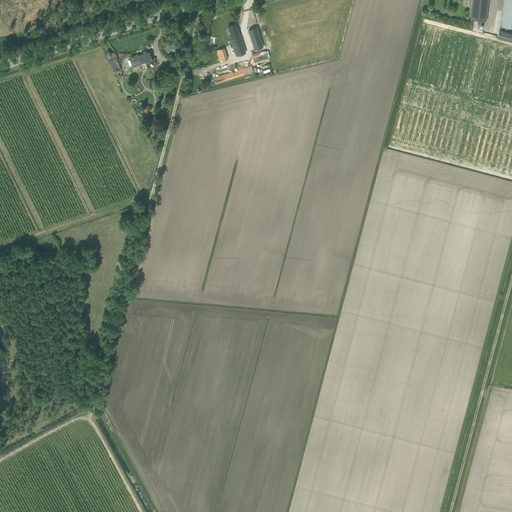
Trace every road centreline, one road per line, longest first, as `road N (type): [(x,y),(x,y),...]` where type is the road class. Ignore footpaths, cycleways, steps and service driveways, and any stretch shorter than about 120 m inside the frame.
road 1 (track): [(93,401),(181,84),(195,0)]
road 2 (track): [(450,511),(511,280)]
road 3 (tertiary): [(0,67),(211,0)]
road 4 (track): [(0,461),(86,419),(141,511)]
road 5 (track): [(154,511),(93,401)]
